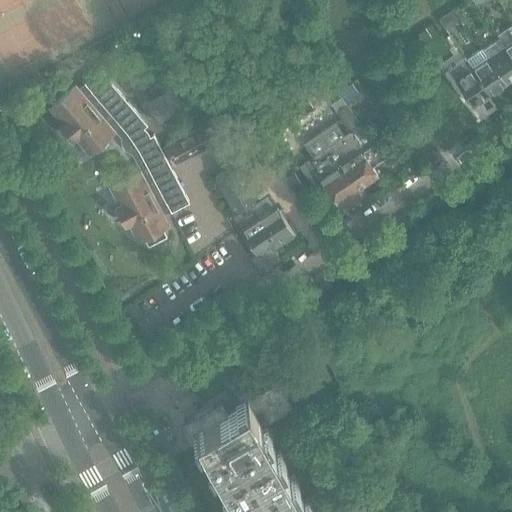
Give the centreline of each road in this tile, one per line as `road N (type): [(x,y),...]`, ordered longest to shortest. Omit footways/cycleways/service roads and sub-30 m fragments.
road 1 (residential): [(92,408),(511,118)]
road 2 (tertiary): [(92,408),(0,234)]
road 3 (tertiary): [(0,290),(64,425)]
